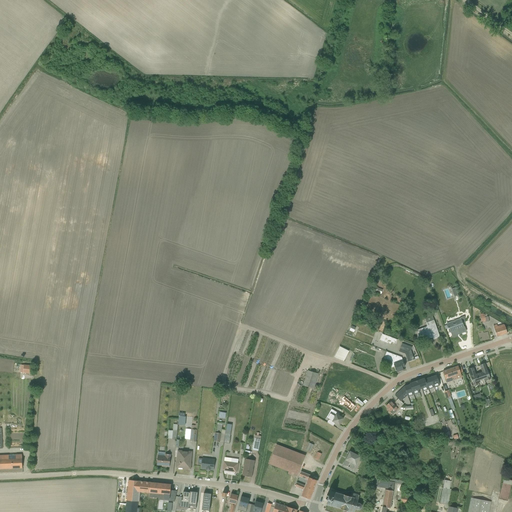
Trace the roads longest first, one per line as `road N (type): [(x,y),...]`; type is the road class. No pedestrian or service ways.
road 1 (unclassified): [(0,477),(100,473),(200,482),(265,492),(314,511)]
road 2 (tertiary): [(314,511),(339,444),(395,381),(511,339)]
